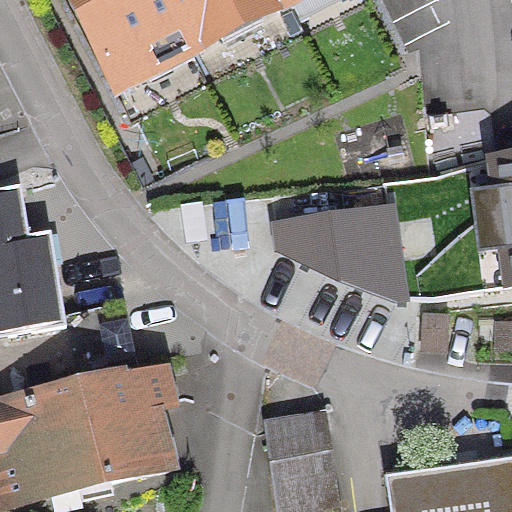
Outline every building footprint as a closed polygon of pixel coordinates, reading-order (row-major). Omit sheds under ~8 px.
[(69,0),(119,96),(308,0),(69,0)] [(511,153),(494,156),(511,285),(511,284),(511,153)] [(27,234),(19,187),(0,190),(0,325),(63,315),(49,230),(27,234)] [(368,222),(280,227),(285,313),(373,308),(368,222)] [(172,358),(0,396),(0,508),(184,468),(170,404),(181,402),(172,358)] [(511,511),(511,461),(403,477),(407,511),(511,511)]
